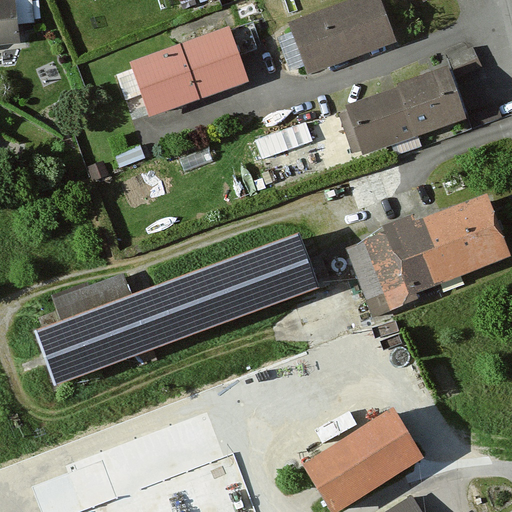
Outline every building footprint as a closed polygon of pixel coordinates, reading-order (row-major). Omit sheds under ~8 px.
[(0,0),(0,47),(15,45),(10,0),(0,0)] [(28,5),(27,0),(24,0),(14,0),(15,29),(30,28),(30,24),(36,23),(35,5),(28,5)] [(393,45),(376,0),(359,0),(286,27),(289,36),(275,42),(286,73),(302,67),(305,77),(393,45)] [(221,24),(231,44),(239,40),(230,19),(221,24)] [(244,86),(224,31),(129,66),(149,120),(244,86)] [(475,69),(465,53),(446,65),(456,81),(475,69)] [(462,121),(444,70),(395,88),(396,91),(345,109),(362,157),(462,121)] [(495,120),(492,111),(467,120),(470,129),(495,120)] [(298,121),(256,135),(262,151),(304,137),(298,121)] [(511,261),(488,195),(416,221),(413,214),(381,226),(383,232),(361,240),(362,242),(343,249),(363,303),(382,297),(388,312),(416,302),(414,296),(511,261)] [(319,294),(298,237),(127,297),(120,277),(48,303),(56,325),(33,333),(53,388),(319,294)] [(102,511),(235,464),(215,411),(61,467),(77,511),(102,511)] [(342,511),(423,461),(392,412),(304,468),(331,511),(342,511)] [(414,511),(408,501),(389,511),(414,511)]
